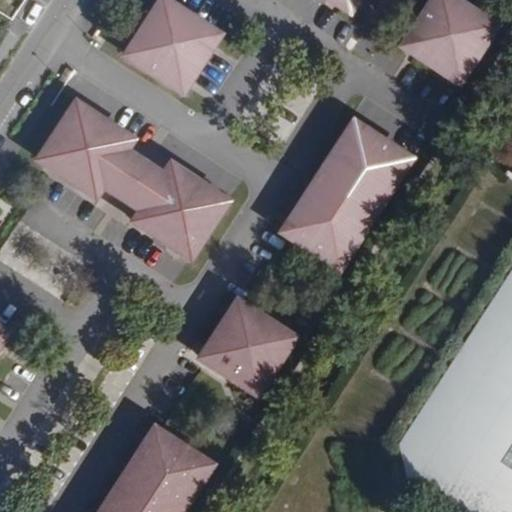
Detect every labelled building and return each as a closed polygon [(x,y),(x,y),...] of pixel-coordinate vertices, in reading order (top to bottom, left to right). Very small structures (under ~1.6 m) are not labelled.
[(330,0),(336,3),(335,7),(342,10),(347,0),(330,0)] [(428,0),(398,47),(406,52),(408,49),(447,76),(445,79),(453,83),(489,25),(481,20),(479,23),(445,0),(428,0)] [(214,38),(159,2),(155,8),(158,9),(130,51),(127,50),(123,56),(180,92),(184,86),(181,85),(207,42),(211,44),(214,38)] [(82,110),(74,105),(37,163),(44,167),(46,165),(83,190),(83,193),(90,197),(98,184),(111,192),(131,161),(118,153),(127,140),(118,136),(81,112),(82,110)] [(404,160),(347,123),(342,130),(345,133),(318,174),(315,172),(308,184),(311,185),(286,224),(283,222),(279,230),(335,266),(339,260),(336,258),(362,219),(365,221),(372,209),(369,207),(397,166),(399,168),(404,160)] [(111,192),(125,201),(145,170),(131,161),(111,192)] [(172,169),(165,164),(156,178),(145,170),(125,201),(137,209),(128,222),(134,226),(137,224),(175,250),(173,252),(181,256),(217,199),(210,194),(208,196),(172,172),(172,169)] [(511,511),(511,181),(505,182),(511,186),(511,256),(393,439),(407,505),(417,511),(511,511)] [(285,341),(230,305),(226,311),(229,313),(202,353),(200,351),(196,358),(251,393),(256,386),(253,385),(278,345),(281,347),(285,341)] [(204,470),(146,433),(143,438),(146,441),(118,484),(115,482),(108,493),(111,495),(100,511),(173,511),(197,474),(200,476),(204,470)]
